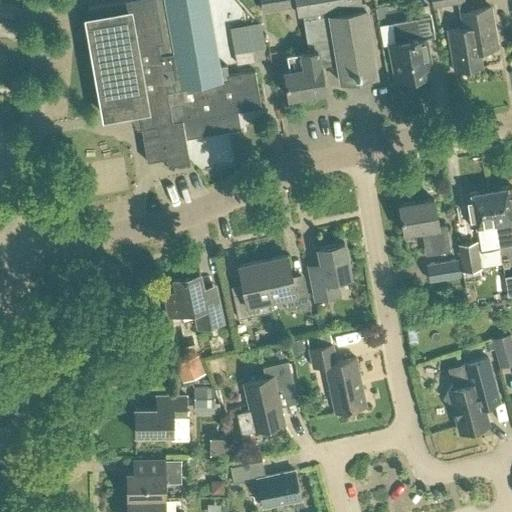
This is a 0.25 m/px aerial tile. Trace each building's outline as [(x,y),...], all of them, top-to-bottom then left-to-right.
[(220,64),(208,0),(164,0),(174,52),(159,54),(157,44),(162,43),(154,0),(120,0),(87,6),(89,17),(86,17),(104,114),(136,108),(146,161),(165,157),(167,165),(189,161),(185,137),(240,127),(237,110),(261,106),(255,68),(228,73),(226,62),(220,64)] [(259,0),(261,11),(291,6),(290,0),(259,0)] [(322,14),(330,58),(336,57),(340,80),(377,74),(365,8),(362,8),(360,0),(296,0),(298,11),(304,11),(305,17),(322,14)] [(465,8),(463,0),(430,0),(431,4),(456,0),(461,26),(447,28),(454,69),(481,64),(478,48),(498,45),(491,4),(465,8)] [(431,73),(424,37),(434,35),(430,14),(428,5),(416,7),(417,17),(392,21),(395,41),(387,43),(391,63),(393,62),(396,80),(400,79),(401,82),(412,80),(412,77),(419,76),(420,78),(428,77),(427,74),(431,73)] [(286,11),(274,12),(275,32),(287,31),(286,11)] [(320,60),(330,58),(322,14),(305,17),(311,50),(287,54),(290,69),(284,70),(288,95),(292,95),(294,100),(303,98),(303,93),(325,89),(320,60)] [(235,63),(255,60),(253,48),(264,46),(260,22),(230,27),(235,63)] [(511,183),(488,187),(497,244),(498,244),(511,242),(507,219),(511,218),(511,183)] [(488,187),(465,191),(471,225),(481,224),(484,242),(485,246),(497,244),(488,187)] [(437,223),(433,197),(399,203),(403,230),(424,227),(428,251),(448,248),(444,222),(437,223)] [(481,264),(477,243),(476,239),(457,242),(462,270),(481,267),(481,264)] [(315,298),(339,294),(336,279),(350,276),(344,240),(317,245),(320,261),(308,263),(315,298)] [(262,257),(271,298),(284,295),(287,308),(298,305),(299,309),(310,306),(304,277),(293,279),(287,252),(262,257)] [(247,303),(271,298),(262,257),(238,263),(244,290),(233,293),(239,322),(251,319),(247,303)] [(430,279),(461,274),(458,257),(427,262),(430,279)] [(203,286),(199,271),(173,276),(176,288),(164,290),(169,314),(194,309),(198,326),(223,320),(215,283),(203,286)] [(499,365),(511,362),(511,336),(511,331),(492,336),(499,365)] [(300,336),(290,339),(292,350),(303,348),(300,336)] [(490,339),(482,342),(484,349),(492,347),(490,339)] [(336,360),(332,342),(308,347),(312,365),(324,363),(334,410),(365,404),(355,355),(336,360)] [(197,352),(176,361),(184,379),(205,369),(197,352)] [(487,355),(458,363),(462,378),(451,382),(442,397),(450,402),(458,429),(488,421),(483,403),(499,399),(487,355)] [(254,429),(283,422),(277,396),(295,392),(287,359),(262,365),(265,376),(243,381),(250,409),(237,412),(241,430),(241,431),(254,428),(254,429)] [(186,414),(186,392),(156,392),(156,404),(135,405),(135,432),(171,431),(171,437),(188,437),(188,414),(186,414)] [(193,410),(215,410),(215,394),(193,394),(193,410)] [(127,496),(165,496),(165,480),(181,480),(180,457),(132,458),(132,470),(126,470),(127,496)] [(264,474),(261,458),(230,465),(233,481),(256,476),(262,505),(300,497),(294,468),(264,474)] [(165,496),(127,496),(126,511),(181,511),(181,510),(165,510),(165,496)]
